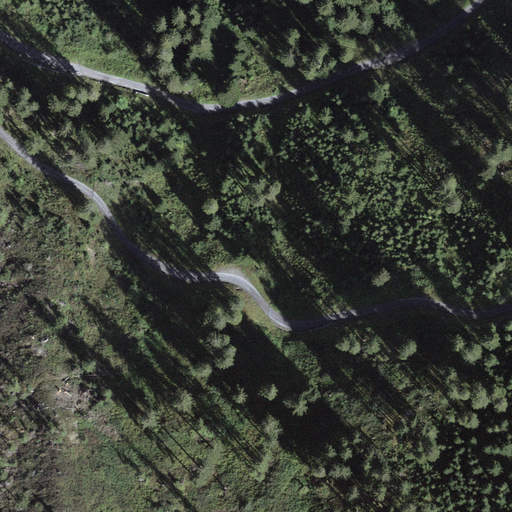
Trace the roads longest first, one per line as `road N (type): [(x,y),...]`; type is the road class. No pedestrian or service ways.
road 1 (track): [(0,131),(92,193),(134,250),(171,271),(236,277),(286,323),(414,300),(460,313),(511,306)]
road 2 (track): [(480,0),(413,49),(281,97),(209,108),(40,57),(0,34)]
